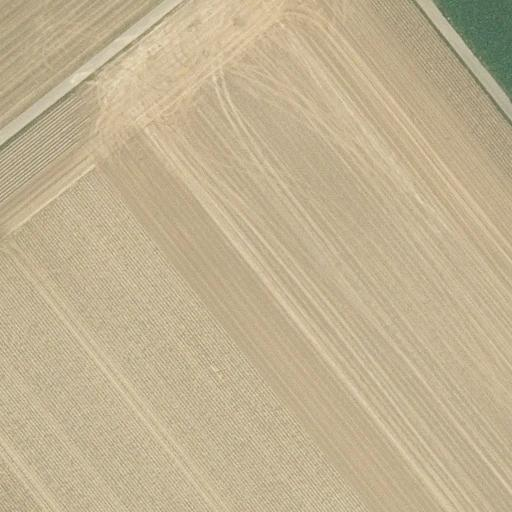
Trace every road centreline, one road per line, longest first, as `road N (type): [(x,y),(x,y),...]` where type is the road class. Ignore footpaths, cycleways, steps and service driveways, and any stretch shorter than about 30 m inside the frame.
road 1 (track): [(0,140),(175,0)]
road 2 (track): [(511,111),(423,0)]
